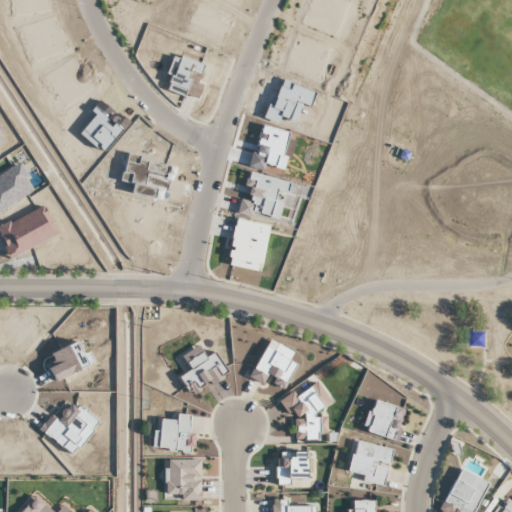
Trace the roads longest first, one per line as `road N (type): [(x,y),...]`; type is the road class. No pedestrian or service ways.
road 1 (residential): [(178,292),(212,151),(271,0),(79,7),(136,99),(179,138),(212,151)]
road 2 (tertiary): [(511,446),(390,353),(320,320),(223,295),(0,288)]
road 3 (residential): [(129,511),(128,289)]
road 4 (residential): [(320,320),(332,302),(371,286),(488,288),(511,277)]
road 5 (residential): [(454,398),(431,443),(416,511)]
